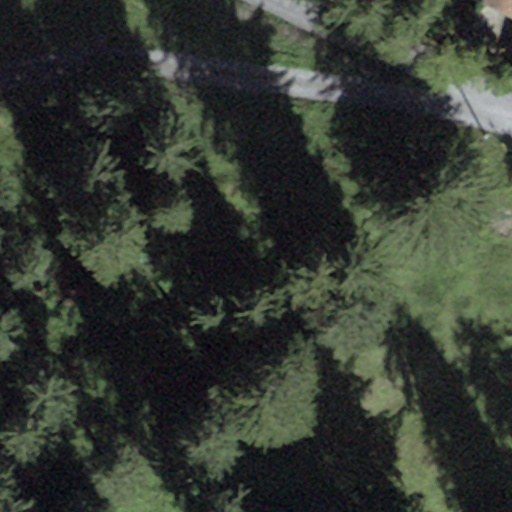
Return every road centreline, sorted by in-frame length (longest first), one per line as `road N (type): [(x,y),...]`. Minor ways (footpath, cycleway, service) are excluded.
road 1 (track): [(511,126),(404,96),(194,70),(0,80)]
road 2 (track): [(511,119),(466,81),(291,0)]
